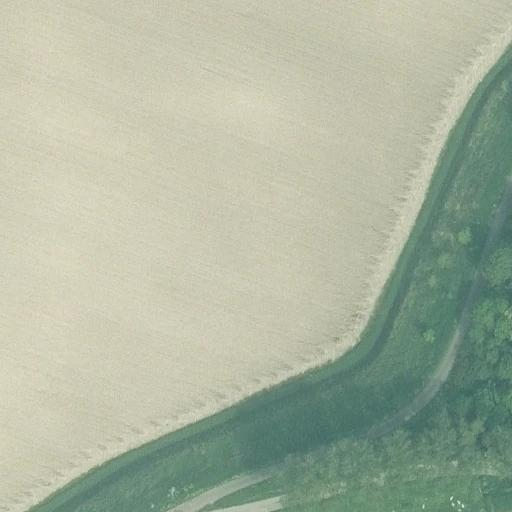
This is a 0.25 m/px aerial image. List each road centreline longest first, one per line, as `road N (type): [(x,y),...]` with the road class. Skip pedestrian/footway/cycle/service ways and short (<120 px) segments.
road 1 (unclassified): [(194,511),(260,473),(396,426),(443,371),(461,304),(511,189)]
road 2 (unclassified): [(511,469),(460,466),(243,511)]
